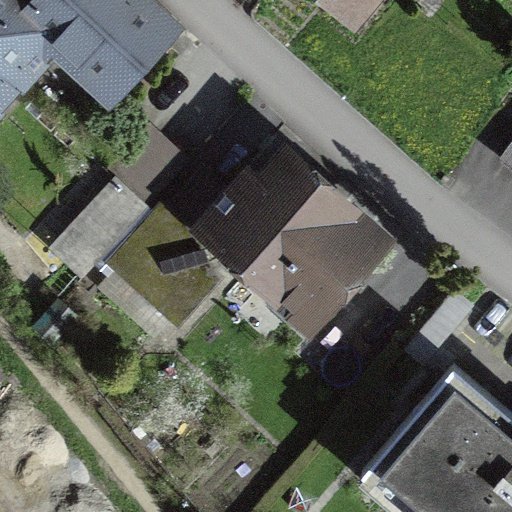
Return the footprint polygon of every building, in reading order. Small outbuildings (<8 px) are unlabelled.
[(31,13),(43,0),(0,0),(0,70),(17,85),(59,39),(31,13)] [(59,39),(111,87),(164,29),(132,0),(43,0),(31,13),(59,39)] [(341,0),(352,9),(358,0),(341,0)] [(0,103),(17,85),(0,70),(0,103)] [(511,164),(511,141),(501,156),(511,164)] [(102,283),(156,332),(204,276),(225,253),(219,248),(226,241),(306,313),(377,234),(342,203),(350,194),(298,147),(290,156),(287,154),(260,184),(243,169),(227,188),(191,230),(168,210),(151,228),(102,283)] [(203,167),(166,208),(168,210),(191,230),(227,188),(203,167)] [(84,272),(145,205),(118,179),(56,246),(84,272)] [(427,511),(511,511),(511,413),(453,363),(368,463),(427,511)]
